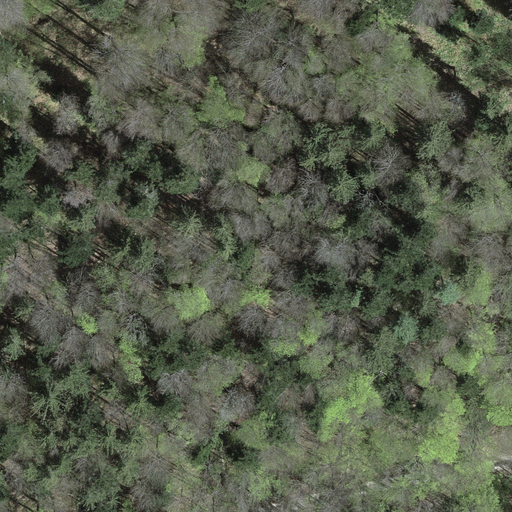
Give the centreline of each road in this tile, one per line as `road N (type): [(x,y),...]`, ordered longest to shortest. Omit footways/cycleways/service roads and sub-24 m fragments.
road 1 (track): [(0,286),(173,198),(511,85)]
road 2 (track): [(511,466),(292,511)]
